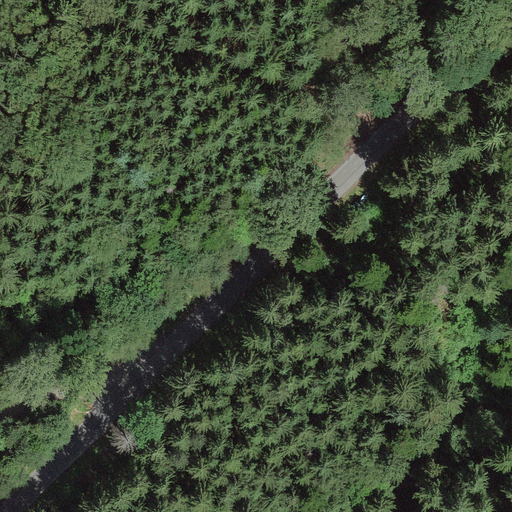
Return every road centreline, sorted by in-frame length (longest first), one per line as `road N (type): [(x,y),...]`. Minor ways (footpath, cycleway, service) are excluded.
road 1 (tertiary): [(18,511),(511,18)]
road 2 (track): [(124,0),(348,113),(402,127)]
road 3 (track): [(0,419),(100,379),(141,390)]
